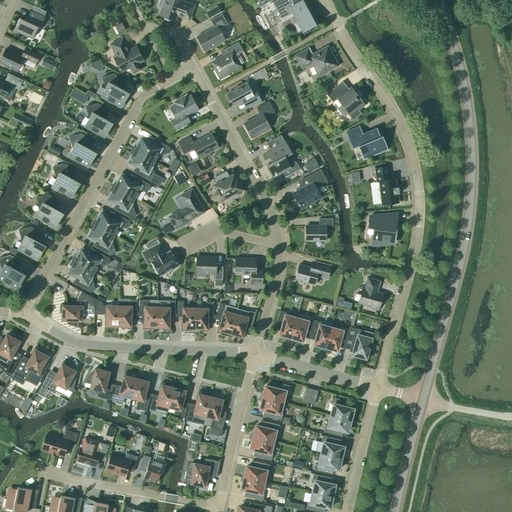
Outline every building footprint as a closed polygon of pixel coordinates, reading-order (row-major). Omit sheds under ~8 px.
[(181,0),(164,0),(164,1),(162,1),(160,2),(159,6),(160,8),(162,9),(159,16),(175,21),(177,15),(189,20),(194,6),(181,2),(181,0)] [(302,0),(294,5),(291,0),(277,0),(272,3),(281,19),(291,13),(302,32),(316,25),(307,8),(302,0)] [(215,16),(221,12),(217,6),(211,9),(215,16)] [(26,21),(20,18),(14,30),(32,39),(37,27),(39,28),(44,18),(30,11),(26,21)] [(222,14),(210,21),(214,28),(196,37),(204,52),(225,41),(219,29),(227,25),(222,14)] [(127,34),(126,33),(121,23),(114,27),(119,37),(127,34)] [(143,61),(136,47),(129,50),(123,38),(110,45),(116,57),(113,58),(118,67),(117,67),(119,70),(119,69),(121,73),(130,68),(133,74),(141,70),(138,64),(143,61)] [(243,51),(238,42),(224,49),(227,54),(213,63),(216,69),(214,70),(220,80),(229,75),(228,73),(240,66),(234,56),(243,51)] [(20,57),(5,49),(0,60),(0,63),(17,71),(21,63),(33,69),(35,65),(36,65),(40,55),(25,47),(20,57)] [(338,66),(328,47),(311,56),(308,49),(295,56),(302,69),(312,63),(319,76),(338,66)] [(40,65),(53,71),(57,63),(44,57),(40,65)] [(263,68),(252,75),(255,80),(267,74),(263,68)] [(23,81),(8,74),(4,83),(0,80),(0,96),(4,98),(10,86),(16,89),(19,89),(23,81)] [(126,81),(113,74),(102,77),(105,88),(101,97),(121,107),(123,103),(124,104),(128,97),(127,96),(128,94),(121,90),(126,81)] [(251,89),(247,81),(234,89),(235,90),(227,94),(228,95),(227,96),(229,100),(230,99),(234,106),(246,99),(250,107),(261,101),(255,91),(251,92),(250,89),(251,89)] [(349,89),(342,82),(326,94),(333,103),(337,100),(339,102),(334,106),(343,117),(347,113),(353,120),(361,114),(358,110),(365,105),(351,87),(349,89)] [(95,100),(97,96),(88,91),(86,95),(95,100)] [(77,101),(84,104),(88,97),(81,93),(77,101)] [(176,130),(190,122),(187,116),(198,110),(190,96),(184,99),(183,97),(176,101),(177,103),(169,107),(176,119),(171,121),(176,130)] [(274,113),(268,102),(256,108),(260,115),(244,124),(251,138),(270,128),(265,118),(274,113)] [(97,104),(86,107),(89,118),(85,126),(104,137),(107,133),(108,133),(112,127),(110,126),(112,124),(104,120),(109,111),(97,104)] [(12,119),(19,122),(22,116),(15,113),(12,119)] [(363,134),(359,127),(345,132),(352,149),(358,147),(363,159),(387,148),(382,136),(380,137),(377,128),(363,134)] [(81,134),(70,137),(73,148),(68,156),(88,167),(91,162),(92,163),(95,157),(94,156),(95,154),(88,149),(93,141),(81,134)] [(218,147),(211,134),(193,144),(190,137),(177,143),(183,155),(194,149),(198,158),(218,147)] [(285,142),(284,143),(281,136),(266,143),(270,150),(267,152),(272,163),(266,166),(273,178),(282,173),(285,178),(299,170),(295,163),(291,162),(288,164),(284,157),(291,153),(285,142)] [(135,145),(132,150),(154,162),(157,156),(170,152),(168,148),(153,140),(150,145),(140,140),(137,146),(135,145)] [(46,151),(56,156),(59,151),(49,145),(46,151)] [(159,186),(163,179),(154,174),(152,168),(153,166),(155,162),(154,162),(132,150),(129,155),(130,156),(125,163),(134,168),(132,172),(159,186)] [(53,157),(47,154),(44,160),(50,163),(50,162),(55,165),(58,159),(53,157)] [(175,172),(180,161),(174,158),(169,169),(175,172)] [(318,167),(314,158),(306,162),(307,164),(305,165),(308,172),(318,167)] [(76,171),(64,164),(53,167),(56,178),(52,186),(71,197),(74,193),(75,193),(79,187),(78,186),(79,184),(72,180),(76,171)] [(398,203),(395,179),(388,180),(386,167),(374,169),(376,182),(379,182),(382,205),(398,203)] [(327,183),(320,169),(305,178),(309,185),(292,194),(301,210),(311,204),(311,203),(320,198),(316,189),(327,183)] [(186,179),(182,172),(173,177),(177,184),(186,179)] [(229,178),(226,172),(215,178),(218,184),(215,186),(222,199),(227,197),(229,200),(236,196),(234,193),(241,189),(236,181),(235,181),(232,176),(229,178)] [(361,182),(360,173),(350,174),(351,183),(361,182)] [(209,182),(205,176),(198,180),(201,186),(209,182)] [(112,187),(134,199),(137,193),(150,189),(148,185),(133,177),(130,183),(120,177),(117,183),(115,182),(112,187)] [(131,204),(134,199),(112,187),(110,191),(112,192),(108,199),(119,204),(116,210),(130,218),(135,217),(131,204)] [(204,213),(191,190),(180,196),(186,208),(169,217),(175,229),(176,228),(177,229),(184,225),(183,224),(204,213)] [(55,210),(60,201),(47,195),(36,198),(40,209),(35,217),(55,228),(58,223),(59,224),(62,217),(61,216),(62,214),(55,210)] [(95,219),(92,224),(114,236),(117,230),(129,226),(128,222),(113,214),(110,219),(100,214),(97,220),(95,219)] [(396,230),(394,215),(370,216),(368,226),(374,228),(372,245),(390,244),(390,241),(395,242),(396,230)] [(318,219),(318,227),(305,227),(305,241),(325,241),(325,231),(332,231),(332,219),(318,219)] [(114,236),(92,224),(90,228),(92,229),(88,236),(98,241),(95,247),(110,255),(115,254),(111,241),(114,236)] [(30,227),(19,230),(22,241),(17,249),(37,260),(40,255),(41,256),(45,250),(43,249),(45,247),(37,243),(42,234),(30,227)] [(131,247),(125,244),(121,251),(127,254),(131,247)] [(165,255),(159,244),(147,251),(153,261),(152,262),(159,276),(178,266),(177,264),(178,262),(176,258),(173,258),(170,252),(165,255)] [(75,256),(72,260),(94,272),(97,267),(109,263),(108,259),(93,251),(90,257),(80,251),(77,257),(75,256)] [(9,256),(0,258),(0,264),(2,270),(0,273),(0,279),(17,289),(20,284),(21,285),(24,278),(23,278),(24,275),(17,271),(22,262),(9,256)] [(216,258),(197,257),(196,274),(215,274),(215,280),(215,286),(222,286),(222,280),(223,267),(216,267),(216,258)] [(255,270),(256,260),(235,259),(235,274),(251,275),(250,285),(262,285),(262,270),(255,270)] [(94,272),(72,260),(70,265),(72,266),(68,273),(78,278),(75,284),(90,292),(94,291),(91,278),(94,272)] [(331,266),(312,261),(310,268),(299,265),(295,279),(302,281),(302,282),(314,285),(317,276),(327,279),(331,266)] [(380,282),(367,278),(364,289),(362,289),(358,304),(372,307),(371,309),(377,310),(376,313),(377,313),(380,301),(381,301),(383,294),(377,293),(380,282)] [(94,315),(94,299),(81,292),(73,306),(67,306),(67,305),(60,305),(60,313),(62,313),(62,321),(68,321),(68,324),(77,327),(76,326),(76,321),(82,321),(82,314),(94,315)] [(118,326),(119,306),(102,306),(102,303),(94,299),(94,315),(106,315),(106,321),(105,321),(105,328),(113,328),(113,326),(118,326)] [(119,306),(118,326),(123,327),(123,329),(131,329),(131,322),(131,313),(137,313),(137,300),(119,299),(119,306)] [(157,301),(150,300),(139,300),(139,313),(144,313),(144,322),(143,322),(143,329),(151,329),(151,327),(156,328),(157,301)] [(157,301),(156,328),(161,328),(161,330),(170,330),(170,323),(169,323),(169,314),(175,314),(175,301),(157,301)] [(195,329),(195,309),(183,308),(183,301),(177,301),(177,314),(183,315),(182,323),(181,323),(181,330),(189,331),(189,329),(195,329)] [(207,309),(195,309),(195,329),(200,329),(200,331),(208,331),(208,324),(207,324),(207,315),(213,315),(213,302),(207,302),(207,309)] [(237,309),(225,306),(226,305),(220,303),(216,316),(222,317),(220,326),(219,326),(217,332),(225,335),(225,333),(230,334),(237,310),(237,309)] [(237,310),(230,334),(235,335),(235,337),(243,339),(244,333),(244,332),(245,326),(251,328),(256,310),(255,313),(249,311),(248,313),(237,310)] [(287,339),(290,340),(296,319),(285,316),(286,313),(280,311),(275,330),(280,331),(279,335),(287,337),(287,339)] [(336,326),(354,326),(354,312),(336,311),(336,326)] [(296,319),(290,340),(294,341),(294,339),(302,341),(304,337),(309,339),(314,321),(308,319),(307,322),(296,319)] [(314,321),(309,339),(315,341),(314,345),(322,347),(322,349),(325,350),(331,328),(320,325),(321,322),(314,321)] [(349,330),(344,349),(353,351),(352,355),(366,359),(368,351),(370,351),(372,343),(370,343),(371,339),(358,336),(360,330),(350,327),(349,330)] [(331,328),(325,350),(328,351),(329,349),(337,351),(338,347),(344,349),(349,330),(343,328),(342,331),(331,328)] [(21,340),(14,337),(13,338),(6,335),(4,340),(1,338),(0,339),(0,368),(9,377),(10,377),(9,377),(20,357),(15,355),(16,353),(14,352),(17,346),(18,347),(21,340)] [(46,362),(49,356),(41,353),(42,351),(34,347),(31,354),(29,359),(23,356),(10,379),(23,385),(25,380),(37,386),(42,375),(39,374),(41,371),(43,373),(48,364),(46,362)] [(42,385),(38,394),(41,395),(43,394),(47,387),(54,391),(57,385),(65,389),(68,384),(73,386),(72,388),(73,388),(75,379),(72,377),(75,371),(68,368),(69,366),(62,362),(59,368),(60,369),(56,377),(49,373),(42,385)] [(110,371),(103,369),(102,371),(95,369),(93,375),(90,374),(85,383),(86,383),(87,381),(91,382),(90,388),(99,390),(97,397),(110,400),(113,388),(106,386),(108,377),(109,377),(110,371)] [(131,398),(136,379),(131,378),(131,376),(123,374),(122,381),(123,381),(121,389),(115,388),(112,401),(118,402),(123,403),(124,397),(131,398)] [(141,380),(136,379),(131,398),(138,400),(136,409),(147,411),(150,397),(145,395),(147,387),(148,387),(149,380),(141,378),(141,380)] [(168,408),(173,388),(168,387),(168,385),(161,383),(159,390),(160,390),(158,399),(152,397),(149,410),(155,411),(157,405),(168,408)] [(261,394),(261,397),(282,403),(285,392),(288,392),(289,386),(283,384),(281,390),(266,386),(264,394),(261,394)] [(178,389),(173,388),(168,408),(175,409),(173,416),(184,419),(187,406),(182,404),(184,396),(185,396),(187,389),(179,387),(178,389)] [(302,402),(308,403),(312,390),(306,388),(302,402)] [(312,390),(308,403),(314,405),(318,391),(312,390)] [(198,392),(196,399),(197,399),(195,408),(189,406),(186,421),(203,425),(205,417),(210,397),(205,396),(206,394),(198,392)] [(215,398),(210,397),(205,417),(212,418),(210,428),(222,431),(226,413),(219,411),(221,405),(222,405),(224,398),(216,397),(215,398)] [(282,403),(261,397),(260,401),(262,401),(260,410),(264,411),(262,416),(281,421),(283,414),(280,414),(282,403)] [(333,405),(331,416),(352,421),(353,418),(351,417),(353,409),(337,405),(339,399),(332,398),(331,404),(333,405)] [(352,421),(331,416),(328,427),(325,426),(323,433),(342,437),(343,431),(347,432),(349,424),(351,425),(352,421)] [(290,419),(284,417),(282,424),(288,425),(290,419)] [(252,434),(251,437),(273,442),(275,431),(278,432),(280,426),(261,421),(260,427),(256,426),(254,434),(252,434)] [(78,434),(65,430),(62,440),(46,435),(41,450),(49,452),(49,453),(55,455),(55,454),(63,457),(67,444),(74,446),(78,434)] [(324,443),(321,454),(343,459),(344,456),(341,455),(343,447),(340,446),(341,440),(322,436),(321,442),(324,443)] [(273,442),(251,437),(250,441),(252,441),(250,449),(254,450),(253,456),(271,461),(273,454),(270,453),(273,442)] [(80,448),(76,461),(95,467),(98,457),(104,459),(109,446),(97,442),(84,438),(81,448),(80,448)] [(142,452),(149,454),(151,448),(144,446),(142,452)] [(138,457),(126,453),(124,460),(111,456),(106,470),(125,476),(126,470),(133,472),(138,457)] [(343,459),(321,454),(318,465),(316,464),(314,471),(333,475),(334,469),(338,470),(340,462),(342,463),(343,459)] [(165,465),(150,460),(151,458),(143,455),(139,470),(145,472),(143,479),(157,483),(160,474),(162,474),(165,465)] [(216,478),(220,459),(219,462),(205,459),(203,466),(191,463),(186,472),(187,472),(188,471),(193,472),(190,484),(198,485),(197,487),(205,489),(207,482),(206,482),(207,476),(216,478)] [(243,478),(263,482),(266,471),(269,472),(270,465),(251,461),(250,467),(246,466),(245,475),(244,474),(243,478)] [(293,467),(302,469),(304,463),(295,461),(293,467)] [(312,492),(334,497),(335,494),(333,493),(334,485),(331,484),(332,478),(313,474),(312,481),(315,481),(312,492)] [(261,493),(263,482),(243,478),(243,481),(243,482),(241,490),(245,491),(244,497),(263,501),(264,494),(261,493)] [(285,497),(288,488),(280,486),(278,496),(285,497)] [(8,490),(5,508),(13,509),(13,511),(19,511),(27,511),(28,508),(35,509),(38,490),(31,490),(17,487),(16,490),(8,490)] [(333,501),(334,497),(312,492),(310,504),(307,503),(306,509),(317,511),(324,511),(325,508),(329,508),(331,500),(333,501)] [(52,499),(49,511),(79,511),(82,498),(75,498),(60,495),(60,499),(52,499)] [(87,499),(84,511),(114,511),(115,511),(107,508),(108,504),(94,502),(93,502),(87,499)] [(304,505),(285,501),(284,507),(303,510),(304,505)]
